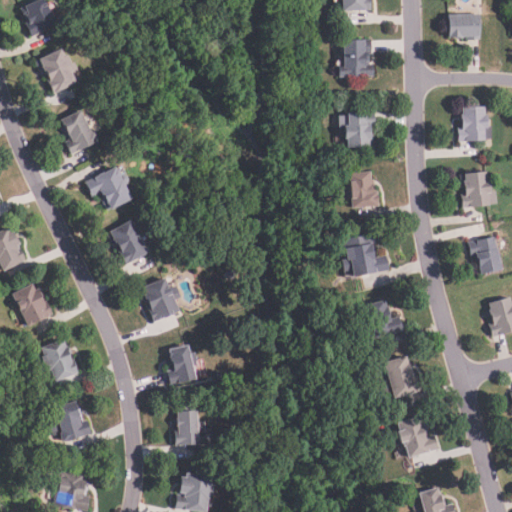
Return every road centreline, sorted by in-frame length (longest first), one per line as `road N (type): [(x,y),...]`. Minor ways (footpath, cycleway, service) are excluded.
road 1 (residential): [(413,0),(425,249),(497,511)]
road 2 (residential): [(0,88),(125,380),(135,463),(130,511)]
